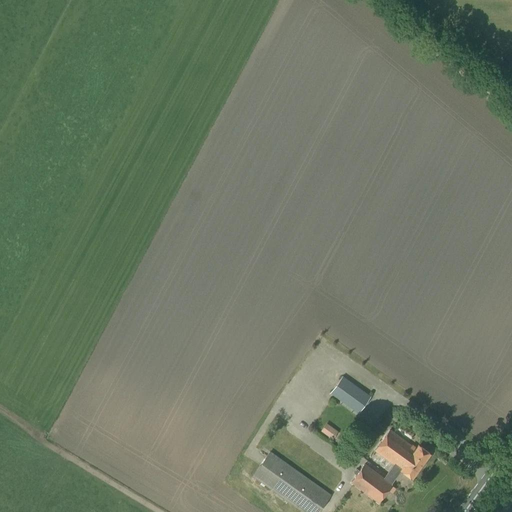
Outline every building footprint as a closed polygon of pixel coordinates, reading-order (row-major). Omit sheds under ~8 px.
[(358,413),(370,397),(342,377),(330,393),(358,413)] [(332,439),(338,432),(326,423),(320,431),(332,439)] [(374,450),(394,465),(383,478),(364,464),(351,482),(378,502),(391,484),(400,471),(411,479),(430,453),(418,445),(415,449),(389,430),(374,450)] [(280,451),(340,487),(349,472),(289,436),(280,451)] [(302,511),(318,511),(330,495),(270,452),(256,470),(252,477),(302,511)]
